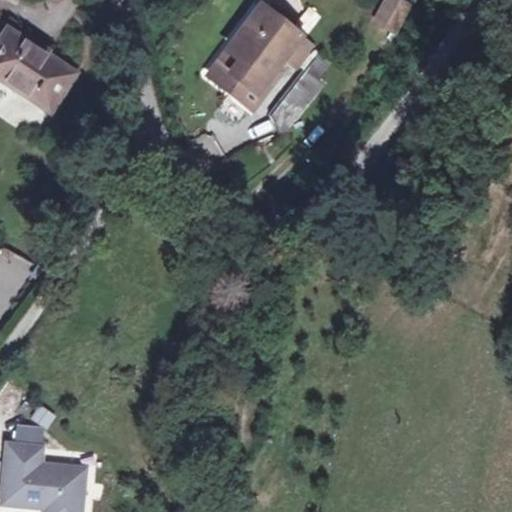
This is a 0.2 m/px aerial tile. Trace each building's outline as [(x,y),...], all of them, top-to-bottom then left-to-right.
[(408,0),(381,0),(373,25),(401,34),(412,1),(408,0)] [(265,13),(253,28),(249,25),(217,64),(237,81),(228,92),(249,109),(268,86),(264,82),(282,59),(297,71),(298,69),(301,72),(265,116),(266,118),(274,134),(283,135),(336,70),(301,43),(320,20),(309,10),(290,34),(265,13)] [(0,77),(42,106),(69,65),(0,19),(0,77)] [(217,64),(208,76),(228,92),(237,81),(217,64)] [(71,144),(95,109),(84,102),(60,138),(71,144)] [(58,422),(44,412),(36,422),(49,433),(58,422)] [(39,435),(24,432),(22,451),(36,453),(39,435)] [(22,451),(9,450),(1,508),(30,511),(81,511),(86,477),(41,471),(43,454),(36,453),(22,451)]
